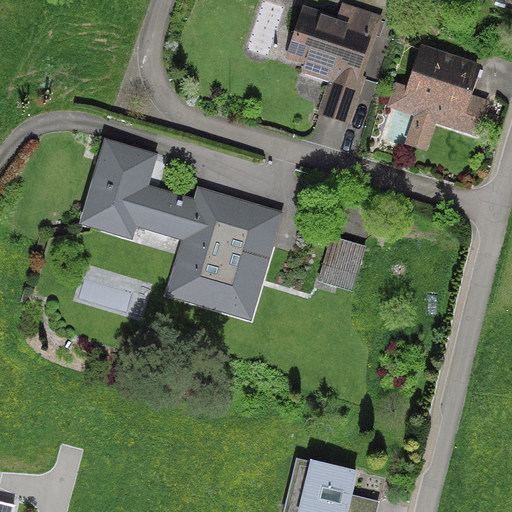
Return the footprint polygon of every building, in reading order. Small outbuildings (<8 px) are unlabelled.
[(354,78),(368,35),(301,13),(286,56),(350,77),(345,92),(330,87),(327,89),(318,115),(347,125),(361,80),(354,78)] [(453,129),(474,136),(484,104),(466,98),(475,70),(421,52),(405,98),(458,115),(453,129)] [(171,294),(250,317),(280,216),(201,193),(197,209),(139,192),(148,160),(106,148),(84,222),(126,234),(130,222),(188,238),(171,294)] [(349,290),(360,251),(331,242),(319,281),(349,290)] [(370,511),(346,506),(354,474),(310,463),(309,468),(298,466),(291,494),(302,497),(297,511),(370,511)] [(0,511),(13,511),(15,505),(0,501),(0,511)]
